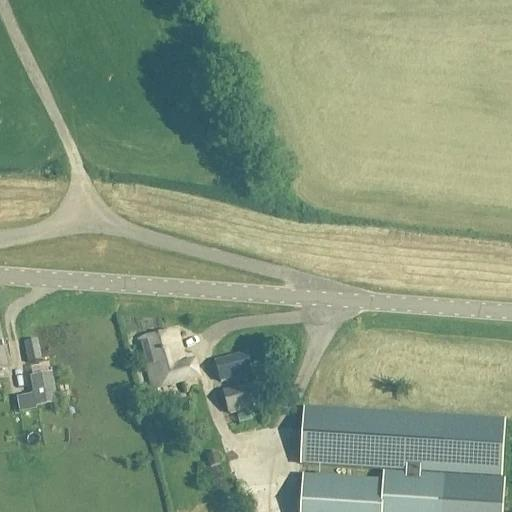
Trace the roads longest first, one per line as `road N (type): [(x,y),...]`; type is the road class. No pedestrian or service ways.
road 1 (tertiary): [(0,276),(328,298)]
road 2 (unclassified): [(328,298),(325,286),(307,277),(90,224)]
road 3 (tertiary): [(328,298),(511,312)]
